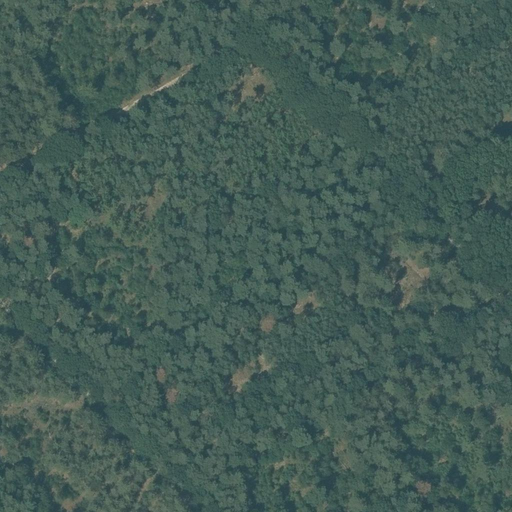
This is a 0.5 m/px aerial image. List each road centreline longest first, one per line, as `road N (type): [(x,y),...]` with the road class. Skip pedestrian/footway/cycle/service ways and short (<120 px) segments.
road 1 (track): [(312,0),(262,40),(0,179)]
road 2 (track): [(189,511),(0,307)]
road 3 (track): [(415,199),(511,299)]
